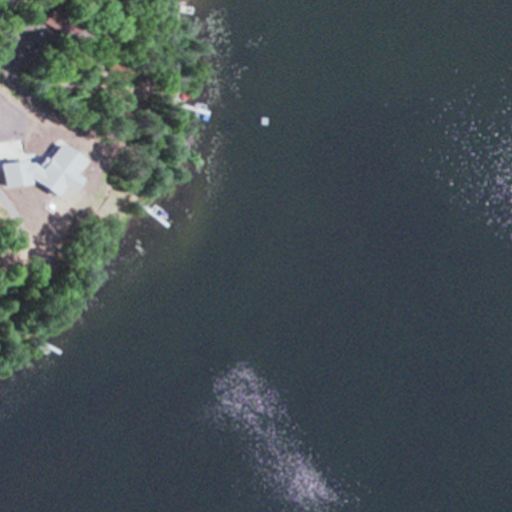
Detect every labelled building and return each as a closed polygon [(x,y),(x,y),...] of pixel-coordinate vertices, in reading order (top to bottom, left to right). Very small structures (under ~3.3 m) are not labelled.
[(35,20),(46,2),(63,12),(62,14),(83,26),(73,43),(35,20)] [(115,77),(96,69),(98,65),(100,58),(102,53),(121,60),(121,61),(115,77)] [(54,56),(62,60),(59,64),(64,67),(62,71),(50,65),(54,56)] [(118,74),(102,66),(96,76),(113,84),(118,74)] [(61,190),(67,181),(78,163),(102,179),(92,194),(86,191),(80,201),(75,198),(58,225),(38,212),(54,186),(61,190)]
